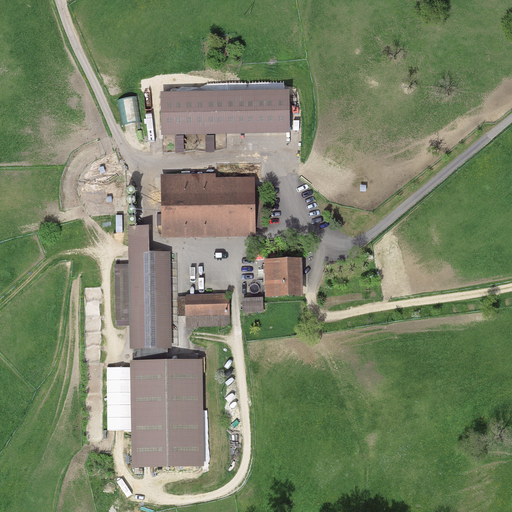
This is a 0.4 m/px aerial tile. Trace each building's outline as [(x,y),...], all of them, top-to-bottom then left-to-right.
[(292,92),(163,93),(163,135),(292,134),(292,92)] [(251,190),(212,190),(212,178),(163,178),(164,237),(179,237),(179,229),(251,228),(251,190)] [(132,189),(130,188),(128,189),(127,190),(126,191),(126,193),(126,195),(127,196),(129,197),(130,197),(132,197),(133,196),(134,194),(134,193),(134,191),(133,190),(132,189)] [(132,198),(130,198),(128,198),(127,199),(126,201),(126,202),(126,204),(127,206),(128,207),(130,207),(132,207),(133,206),(134,204),(135,203),(134,201),(134,199),(132,198)] [(133,208),(131,208),(129,208),(127,209),(126,210),(126,212),(126,214),(127,215),(129,216),(130,217),(132,217),(134,216),(135,214),(135,213),(135,211),(134,209),(133,208)] [(133,218),(131,217),(129,218),(128,219),(127,220),(126,222),(127,224),(128,225),(129,226),(131,227),(133,226),(134,225),(135,224),(136,222),(135,221),(134,219),(133,218)] [(132,256),(135,467),(199,466),(197,363),(167,364),(165,255),(132,256)] [(266,264),(267,296),(300,295),(299,263),(266,264)] [(186,316),(226,314),(226,297),(186,299),(186,316)]
